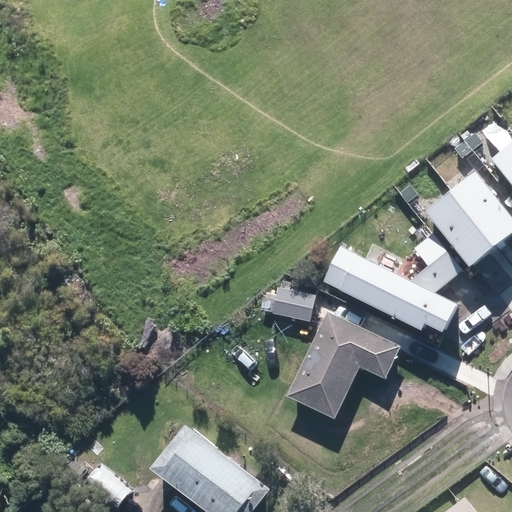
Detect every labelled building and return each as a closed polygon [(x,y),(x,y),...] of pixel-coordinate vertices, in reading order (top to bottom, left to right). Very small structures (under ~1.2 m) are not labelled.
[(511,142),(491,159),(511,184),(511,142)] [(511,232),(511,218),(473,171),(448,192),(494,247),(511,232)] [(494,247),(448,192),(424,211),(470,267),(494,247)] [(410,281),(340,246),(323,281),(421,329),(424,324),(442,332),(456,304),(435,293),(463,271),(433,234),(414,248),(429,266),(410,281)] [(277,315),(315,321),(320,296),(282,290),(277,315)] [(289,394),(336,416),(361,363),(387,375),(401,343),(328,309),(289,394)] [(152,466),(211,511),(250,511),(268,489),(185,424),(152,466)] [(447,511),(482,511),(468,495),(447,511)]
